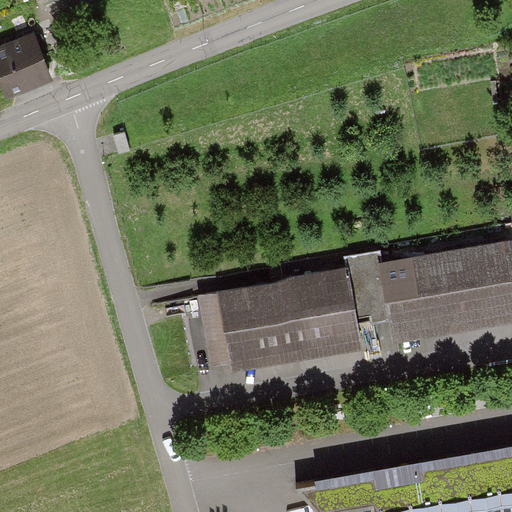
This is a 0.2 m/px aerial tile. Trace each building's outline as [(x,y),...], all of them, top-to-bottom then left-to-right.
[(24,39),(0,48),(0,88),(4,98),(42,83),(24,39)] [(511,288),(506,247),(382,266),(395,347),(511,328),(511,288)] [(341,274),(219,292),(230,363),(230,369),(353,351),(341,274)] [(207,367),(230,363),(219,292),(197,295),(207,367)] [(511,511),(511,451),(303,487),(315,511),(334,511),(351,509),(351,511),(511,511)]
